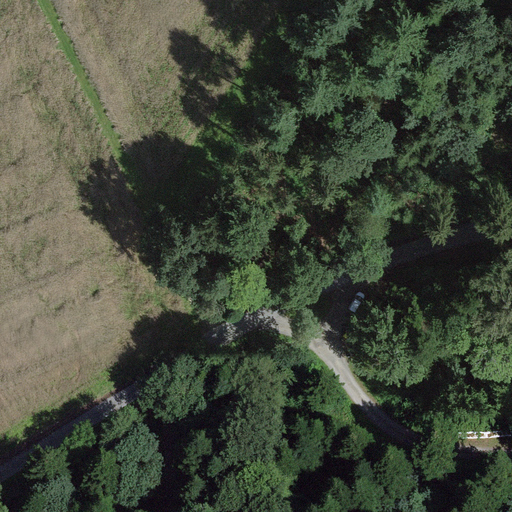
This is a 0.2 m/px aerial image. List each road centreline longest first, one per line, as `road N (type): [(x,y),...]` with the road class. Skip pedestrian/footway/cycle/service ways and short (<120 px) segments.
road 1 (unclassified): [(0,456),(296,294),(390,255),(511,222)]
road 2 (track): [(249,318),(286,324),(328,345),(343,381),(390,430),(422,446),(511,454)]
road 3 (track): [(169,511),(151,371)]
